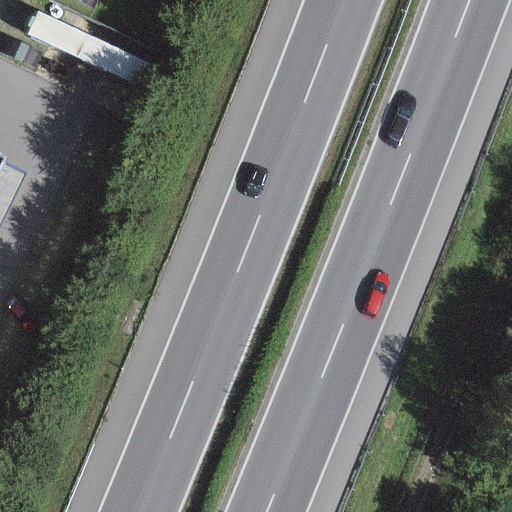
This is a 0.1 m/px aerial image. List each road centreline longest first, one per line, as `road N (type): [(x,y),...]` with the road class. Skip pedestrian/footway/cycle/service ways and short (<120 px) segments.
road 1 (motorway): [(356,0),(137,511)]
road 2 (motorway): [(265,511),(402,197),(475,0)]
road 3 (unknown): [(0,263),(33,191),(34,164),(21,139),(0,124)]
